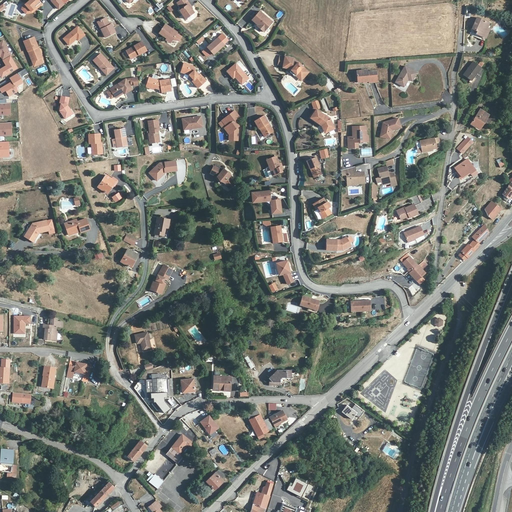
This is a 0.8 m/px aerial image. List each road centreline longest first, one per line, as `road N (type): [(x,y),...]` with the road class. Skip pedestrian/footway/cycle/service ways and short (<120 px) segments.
road 1 (residential): [(273,98),(95,113),(48,33),(85,0)]
road 2 (residential): [(273,98),(286,131),(303,280),(345,291),(397,289),(413,318)]
road 3 (trunk): [(511,276),(431,511)]
road 4 (residential): [(120,486),(190,408),(325,403)]
road 5 (trunk): [(511,329),(439,511)]
road 6 (trunk): [(451,510),(511,353)]
road 7 (residential): [(437,294),(452,130)]
road 8 (unclassified): [(325,403),(210,511)]
road 9 (trunk): [(451,510),(511,384)]
road 10 (residential): [(120,486),(99,462),(0,422)]
road 11 (unclassified): [(413,318),(325,403)]
